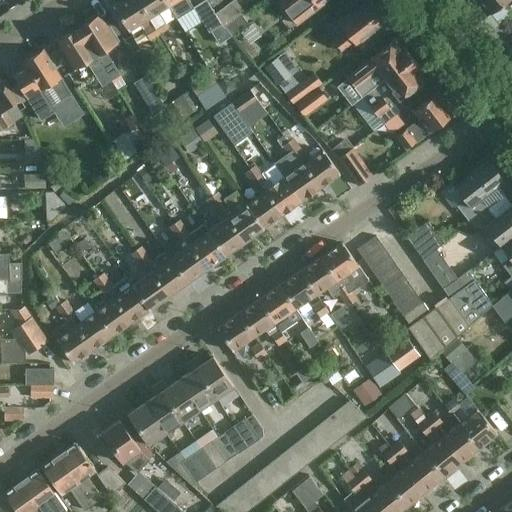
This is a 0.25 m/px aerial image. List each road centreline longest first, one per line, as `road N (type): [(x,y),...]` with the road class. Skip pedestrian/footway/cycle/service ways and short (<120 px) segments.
road 1 (residential): [(508,115),(0,464)]
road 2 (residential): [(508,115),(419,0)]
